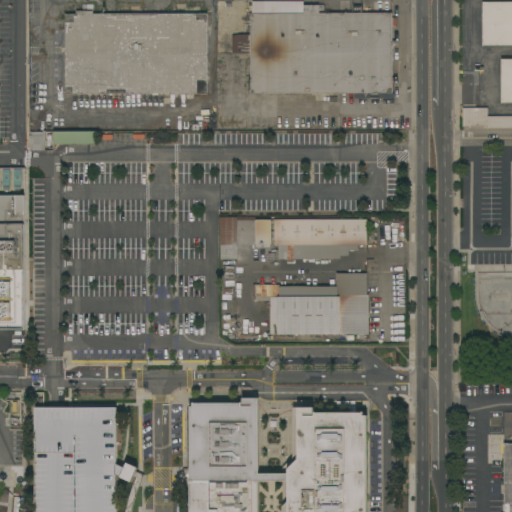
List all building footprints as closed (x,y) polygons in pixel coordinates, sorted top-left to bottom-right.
[(303,1),(303,5),(318,5),(318,13),(391,13),(391,18),(396,18),(396,26),(391,26),(392,77),(393,77),(393,81),(392,81),(392,93),(393,93),(393,98),(378,98),(378,93),(369,93),(369,98),(354,98),(354,93),(250,93),(249,53),(232,53),(231,35),(237,35),(237,34),(250,34),(250,13),(252,13),(251,1),(303,1)] [(511,1),(511,45),(482,45),(482,2),(511,1)] [(92,10),(92,13),(207,14),(207,95),(64,94),(65,14),(75,14),(75,10),(92,10)] [(511,59),(511,102),(501,102),(501,59),(511,59)] [(511,116),(511,128),(487,129),(487,126),(462,126),(462,108),(487,108),(487,116),(511,116)] [(29,150),(29,135),(30,135),(30,132),(43,132),(43,130),(45,130),(45,140),(44,140),(44,150),(29,150)] [(53,144),(53,131),(96,131),(96,144),(53,144)] [(25,270),(0,270),(0,195),(25,195),(25,270)] [(220,245),(219,245),(219,217),(237,217),(237,220),(271,220),(271,245),(238,245),(238,259),(220,259),(220,245)] [(366,219),(366,245),(358,245),(358,253),(348,254),(348,256),(340,256),(340,258),(294,259),(294,262),(286,262),(286,259),(278,259),(278,245),(274,245),(274,220),(366,219)] [(234,266),(233,281),(221,280),(222,265),(234,266)] [(366,273),(366,295),(368,295),(368,334),(369,334),(369,339),(358,339),(358,334),(265,334),(265,301),(255,301),(255,296),(252,296),(252,285),(279,285),(279,286),(336,286),(335,273),(366,273)] [(365,511),(188,511),(189,406),(192,406),(192,403),(242,403),(242,397),(258,397),(258,473),(287,473),(288,469),(297,459),(297,407),(313,407),(313,413),(363,412),(363,416),(365,416),(365,511)] [(116,407),(116,464),(124,467),(127,462),(137,467),(135,471),(143,475),(138,486),(137,490),(134,499),(130,511),(35,511),(34,407),(116,407)] [(511,511),(503,511),(503,443),(511,442),(511,511)]
